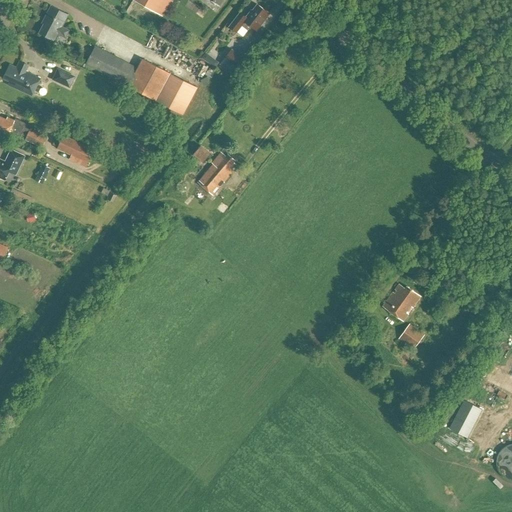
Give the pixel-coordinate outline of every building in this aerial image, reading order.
[(133,0),(162,17),(171,0),(133,0)] [(257,31),(270,15),(258,5),(249,17),(248,16),(246,18),(240,13),(229,28),(237,33),(242,27),(248,31),(251,27),(257,31)] [(44,25),(39,34),(54,42),(58,35),(66,40),(70,31),(62,27),(68,16),(51,7),(42,23),(44,25)] [(198,88),(143,59),(138,69),(95,46),(86,64),(184,116),(198,88)] [(243,58),(232,50),(224,60),(236,69),(243,58)] [(9,82),(8,85),(33,97),(42,78),(26,73),(29,67),(19,63),(17,69),(10,66),(4,80),(9,82)] [(203,76),(209,65),(204,63),(199,74),(203,76)] [(76,77),(67,73),(61,84),(70,89),(76,77)] [(48,137),(26,128),(28,123),(16,119),(15,121),(9,118),(8,120),(0,117),(0,132),(1,133),(1,134),(9,138),(10,134),(21,139),(23,135),(28,137),(27,140),(44,147),(48,137)] [(225,118),(221,123),(227,128),(231,123),(225,118)] [(93,149),(64,136),(64,135),(58,132),(52,145),(58,147),(57,148),(71,155),(69,159),(85,167),(93,149)] [(273,141),(278,146),(283,141),(278,136),(273,141)] [(0,178),(5,181),(10,172),(16,175),(25,156),(11,150),(5,162),(0,160),(0,178)] [(224,184),(237,168),(233,164),(235,162),(228,155),(226,157),(221,153),(212,164),(214,166),(199,183),(214,195),(221,186),(219,185),(221,183),(224,184)] [(51,168),(43,165),(38,175),(46,179),(51,168)] [(113,202),(116,196),(111,193),(108,200),(113,202)] [(220,203),(216,209),(224,215),(228,209),(220,203)] [(422,298),(407,287),(405,290),(399,285),(382,308),(382,309),(403,324),(409,317),(405,314),(410,307),(414,310),(416,306),(421,298),(422,298)] [(410,325),(399,340),(413,351),(425,336),(410,325)] [(470,438),(486,408),(467,398),(451,428),(470,438)] [(511,474),(511,445),(502,446),(503,475),(511,474)]
